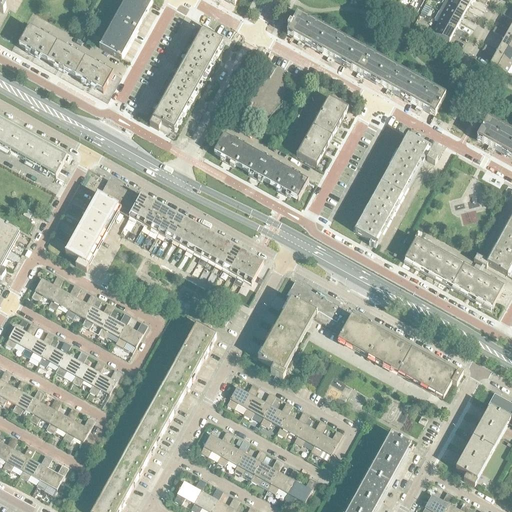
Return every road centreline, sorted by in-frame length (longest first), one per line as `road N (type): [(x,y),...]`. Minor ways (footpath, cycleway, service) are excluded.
road 1 (residential): [(500,336),(311,230),(309,218),(373,102)]
road 2 (residential): [(227,364),(353,433),(329,478),(201,410)]
road 3 (residential): [(34,254),(158,323),(134,370),(9,301)]
road 4 (residential): [(0,358),(106,417),(80,466),(0,422)]
road 5 (tertiary): [(291,246),(511,368)]
road 6 (tertiary): [(511,354),(297,235)]
road 7 (residential): [(479,370),(283,262)]
road 8 (residential): [(283,262),(88,153)]
road 9 (tertiary): [(177,175),(0,75)]
road 10 (tertiary): [(0,89),(172,185)]
road 11 (residential): [(177,175),(254,35)]
road 12 (residential): [(373,102),(511,178)]
road 13 (residential): [(254,35),(373,102)]
road 14 (tertiary): [(297,235),(177,175)]
road 15 (tertiary): [(172,185),(291,246)]
road 16 (residential): [(108,115),(176,0)]
road 17 (residential): [(108,115),(0,59)]
